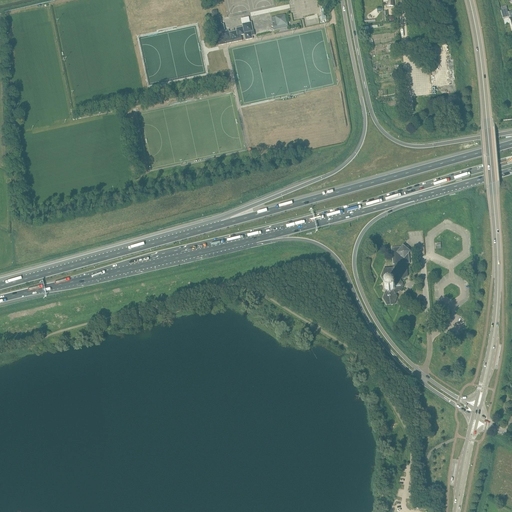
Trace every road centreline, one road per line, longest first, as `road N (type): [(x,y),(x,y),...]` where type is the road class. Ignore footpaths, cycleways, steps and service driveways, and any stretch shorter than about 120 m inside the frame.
road 1 (motorway): [(0,298),(511,157)]
road 2 (motorway): [(0,314),(317,231),(404,225),(511,237)]
road 3 (tertiary): [(494,329),(492,183),(469,0)]
road 4 (motorway): [(511,130),(227,222)]
road 5 (motorway): [(511,143),(227,222)]
road 6 (motorway): [(227,222),(0,286)]
road 7 (track): [(371,267),(362,281),(260,289),(265,271),(362,262)]
road 8 (track): [(443,396),(449,373),(438,256),(371,267)]
road 9 (track): [(392,138),(370,109),(348,0)]
